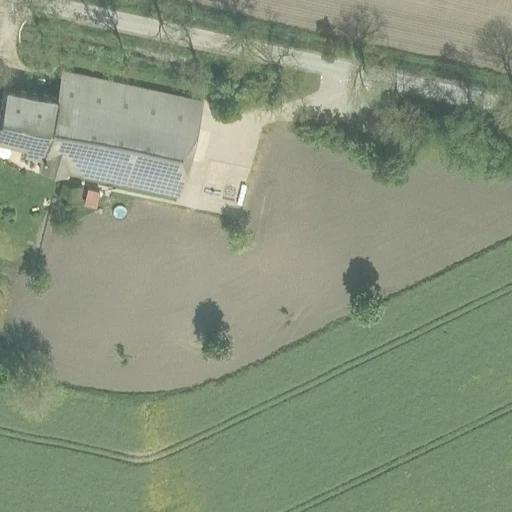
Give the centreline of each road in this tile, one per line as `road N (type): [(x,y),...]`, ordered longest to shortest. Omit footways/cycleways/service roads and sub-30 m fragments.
road 1 (tertiary): [(511,110),(1,0)]
road 2 (unknown): [(64,13),(23,158)]
